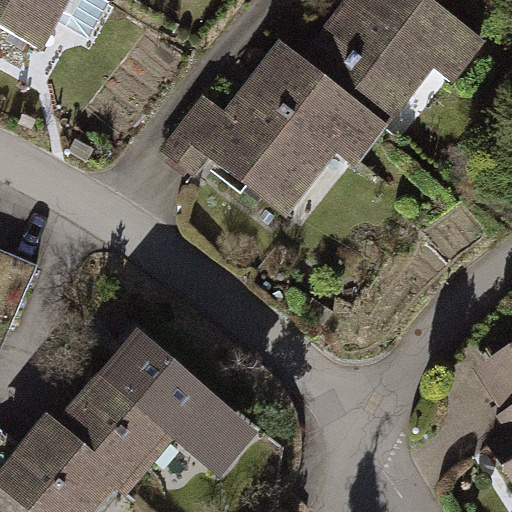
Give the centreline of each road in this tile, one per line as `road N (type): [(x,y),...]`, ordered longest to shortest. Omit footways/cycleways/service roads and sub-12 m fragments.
road 1 (residential): [(0,163),(141,232),(365,448)]
road 2 (residential): [(365,448),(511,268)]
